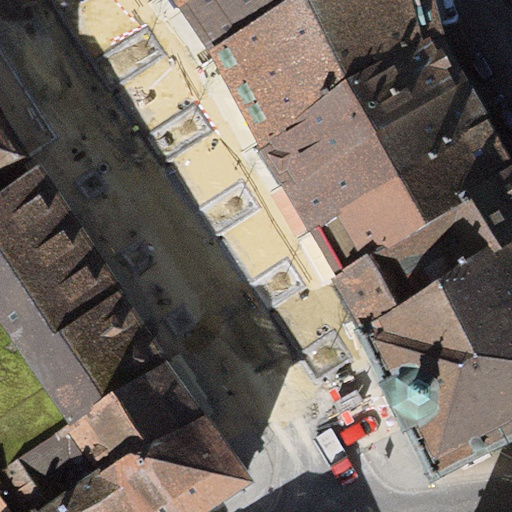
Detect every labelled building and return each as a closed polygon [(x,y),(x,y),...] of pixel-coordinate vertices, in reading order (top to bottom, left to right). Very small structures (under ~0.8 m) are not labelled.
[(194,0),(184,7),(214,51),(293,0),(194,0)] [(260,142),(436,38),(427,0),(293,0),(214,51),(260,142)] [(286,182),(459,83),(436,38),(260,142),(286,182)] [(286,182),(313,229),(481,123),(459,83),(286,182)] [(0,173),(26,156),(1,118),(0,118),(0,173)] [(481,123),(313,229),(339,277),(509,172),(481,123)] [(0,465),(161,364),(98,270),(30,170),(0,191),(0,465)] [(511,170),(509,172),(339,277),(338,278),(339,282),(337,283),(336,284),(336,286),(359,332),(511,237),(511,170)] [(429,477),(511,432),(511,237),(359,332),(383,383),(382,384),(402,427),(404,426),(429,477)] [(161,364),(0,465),(0,475),(24,511),(36,511),(104,466),(200,420),(161,364)] [(193,511),(243,478),(200,420),(104,466),(137,511),(193,511)] [(137,511),(104,466),(36,511),(137,511)] [(0,511),(9,511),(0,500),(0,511)]
